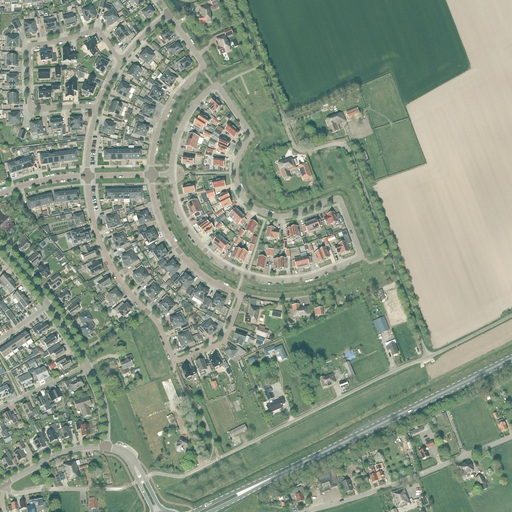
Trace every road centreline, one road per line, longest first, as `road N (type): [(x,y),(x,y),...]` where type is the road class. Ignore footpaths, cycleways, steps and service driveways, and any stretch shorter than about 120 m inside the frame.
road 1 (unclassified): [(426,357),(350,152),(338,144),(306,151),(293,145),(233,0)]
road 2 (residential): [(171,174),(187,115),(217,86),(251,134),(235,173),(245,200),(288,216),(339,199),(360,256)]
road 3 (unclassified): [(144,478),(183,476),(426,357)]
road 4 (residential): [(87,176),(107,256),(158,325),(173,360),(222,341),(241,294)]
road 5 (primary): [(259,484),(511,358)]
road 6 (residential): [(360,256),(289,280),(229,268),(188,230),(171,174)]
road 7 (residential): [(121,60),(98,29),(29,47),(32,109),(97,107)]
road 8 (unclassified): [(304,511),(511,437)]
road 9 (residential): [(168,13),(203,67),(164,114),(151,174)]
road 10 (residential): [(151,174),(176,248),(206,277),(241,294)]
